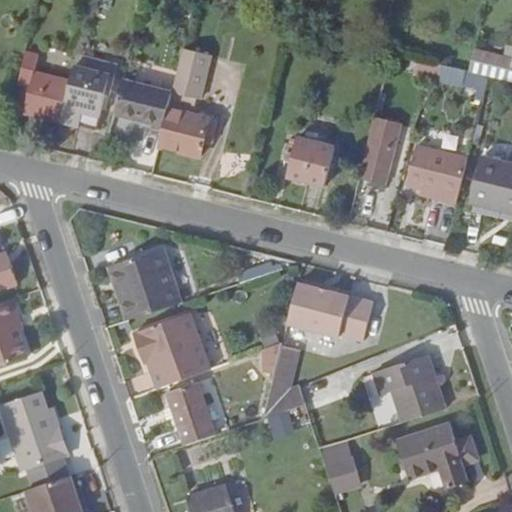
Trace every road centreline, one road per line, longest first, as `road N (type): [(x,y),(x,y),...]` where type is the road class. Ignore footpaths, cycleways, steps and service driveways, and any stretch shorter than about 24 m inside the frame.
road 1 (residential): [(24,172),(466,281)]
road 2 (residential): [(24,172),(138,511)]
road 3 (residential): [(466,281),(511,421)]
